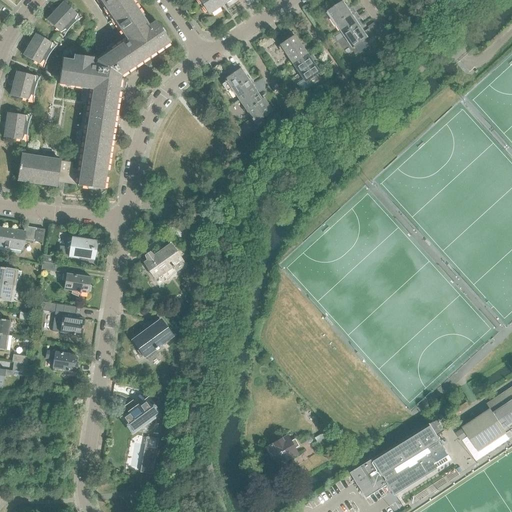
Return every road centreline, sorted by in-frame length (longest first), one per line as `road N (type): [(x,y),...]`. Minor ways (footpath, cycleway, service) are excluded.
road 1 (residential): [(89,511),(84,482),(124,217)]
road 2 (residential): [(124,217),(152,112),(205,56)]
road 3 (residential): [(124,217),(0,206)]
